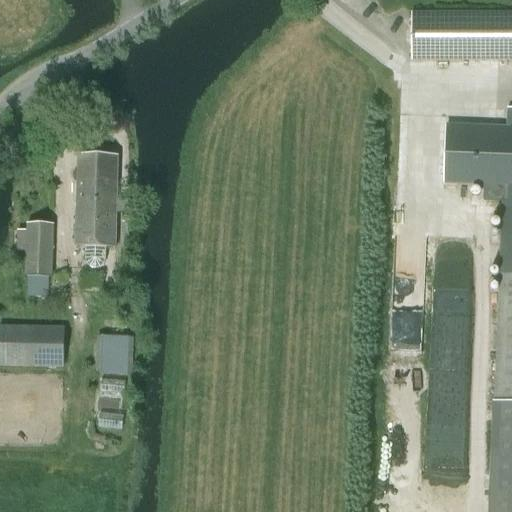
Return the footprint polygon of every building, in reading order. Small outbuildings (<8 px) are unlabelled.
[(511,60),(511,13),(412,13),(412,61),(511,60)] [(446,126),(444,184),(487,186),(486,202),(504,203),(501,272),(496,404),(494,403),(490,511),(511,511),(511,109),(508,109),(507,128),(446,126)] [(78,156),(75,246),(85,246),(85,259),(86,264),(90,268),(95,269),(100,268),(104,264),(106,260),(106,247),(116,247),(117,214),(134,214),(135,199),(129,199),(117,198),(119,157),(81,156),(78,156)] [(28,223),(25,277),(52,279),(54,225),(28,223)] [(0,350),(0,365),(50,367),(63,367),(64,328),(1,325),(0,350)] [(132,376),(133,338),(97,337),(96,375),(132,376)]
